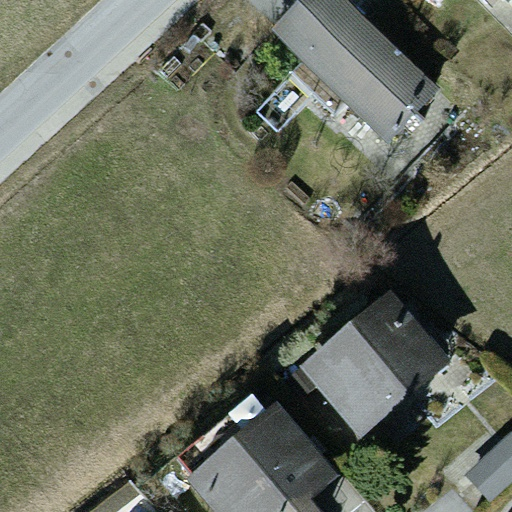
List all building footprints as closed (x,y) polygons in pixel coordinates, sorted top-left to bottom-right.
[(449,102),(347,0),(312,0),(269,44),(388,163),(449,102)] [(511,9),(511,0),(481,0),(501,20),(511,9)] [(462,362),(393,286),(305,366),(374,441),(462,362)] [(348,473),(261,392),(172,486),(198,511),(312,511),(348,473)] [(511,442),(475,477),(497,502),(511,487),(511,442)]
